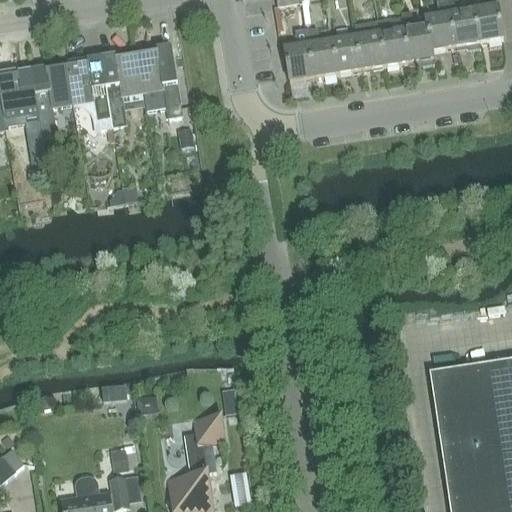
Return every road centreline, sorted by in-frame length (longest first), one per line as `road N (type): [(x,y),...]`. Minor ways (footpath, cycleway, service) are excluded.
road 1 (residential): [(309,511),(252,163),(270,127)]
road 2 (residential): [(270,127),(511,93)]
road 3 (residential): [(0,24),(150,0)]
road 4 (residential): [(225,0),(245,102),(270,127)]
